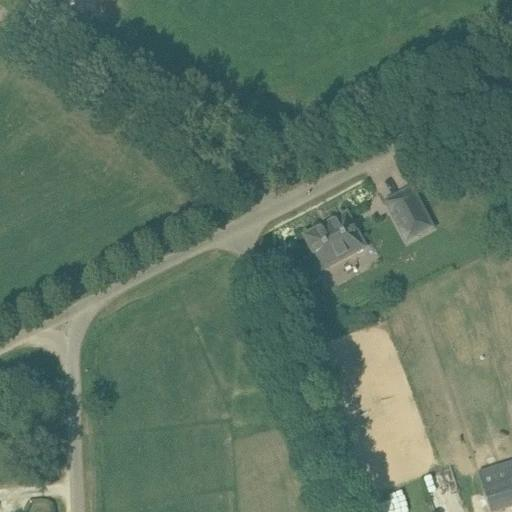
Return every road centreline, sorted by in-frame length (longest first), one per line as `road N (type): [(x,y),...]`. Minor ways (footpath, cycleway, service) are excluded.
road 1 (unclassified): [(64,326),(292,209),(511,75)]
road 2 (unclassified): [(81,511),(64,326)]
